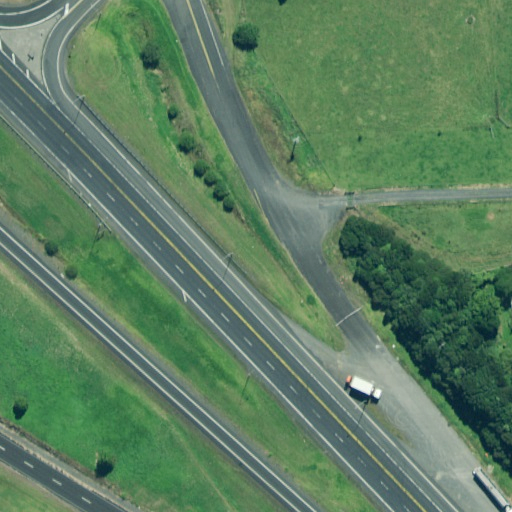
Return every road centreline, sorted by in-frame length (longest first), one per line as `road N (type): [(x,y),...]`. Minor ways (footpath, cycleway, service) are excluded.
road 1 (trunk): [(80,148),(424,511)]
road 2 (trunk): [(312,511),(0,235)]
road 3 (unclassified): [(286,219),(179,0)]
road 4 (trunk): [(77,0),(52,66),(80,148)]
road 5 (unclassified): [(103,511),(0,448)]
